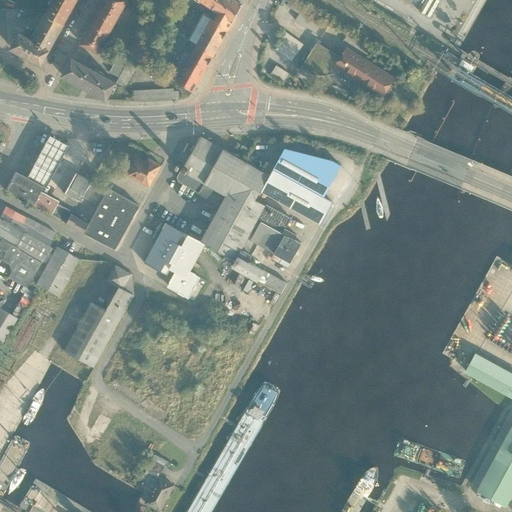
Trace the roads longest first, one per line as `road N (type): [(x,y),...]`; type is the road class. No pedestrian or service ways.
road 1 (residential): [(118,258),(137,274),(141,290),(94,383),(196,453),(359,167)]
road 2 (secondary): [(511,193),(332,122),(224,111)]
road 3 (secondary): [(224,111),(124,118),(32,106)]
road 4 (residential): [(0,195),(118,258)]
road 5 (residential): [(32,106),(91,0)]
